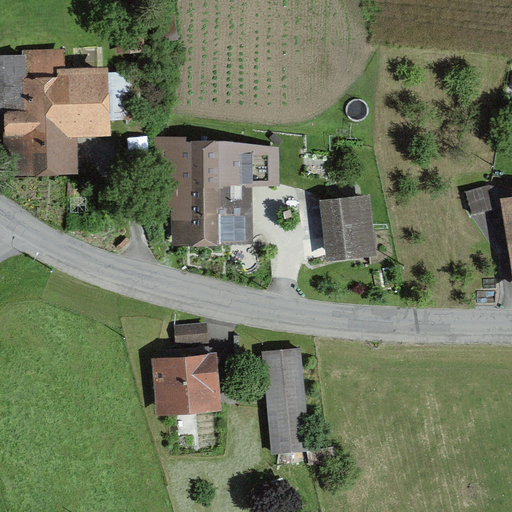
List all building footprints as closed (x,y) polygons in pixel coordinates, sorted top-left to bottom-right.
[(116,40),(122,66),(145,60),(138,34),(116,40)] [(101,138),(98,72),(63,73),(62,53),(20,55),(22,112),(3,113),(5,178),(74,175),(72,139),(101,138)] [(277,192),(275,151),(239,152),(158,143),(168,250),(251,247),(249,193),(277,192)] [(373,260),(366,201),(317,207),(324,265),(373,260)] [(511,202),(500,204),(511,288),(511,202)] [(177,324),(177,346),(203,345),(202,324),(177,324)] [(308,451),(297,351),(260,355),(272,455),(308,451)] [(213,359),(153,363),(157,419),(217,414),(213,359)]
